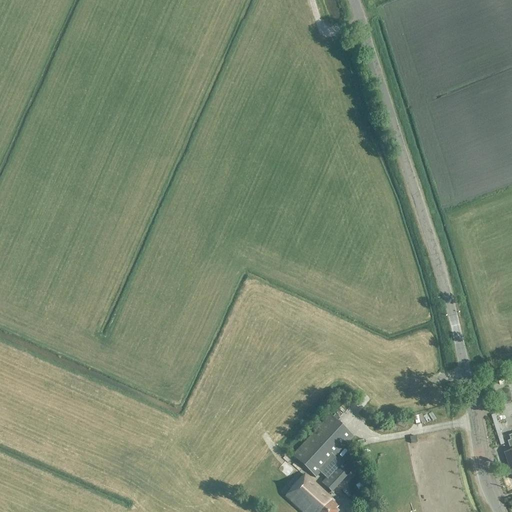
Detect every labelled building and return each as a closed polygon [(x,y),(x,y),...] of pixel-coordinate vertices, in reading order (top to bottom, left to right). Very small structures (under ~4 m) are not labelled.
[(370,388),(357,402),(361,407),(374,393),(370,388)] [(331,493),(350,472),(334,458),(353,437),(329,415),(291,456),(315,478),(320,473),(326,479),(321,484),(331,493)] [(344,459),(355,473),(358,470),(347,456),(344,459)] [(336,511),(335,511),(339,507),(304,475),(290,490),(291,491),(285,497),(301,511),(336,511)] [(256,502),(261,492),(249,487),(244,496),(256,502)]
